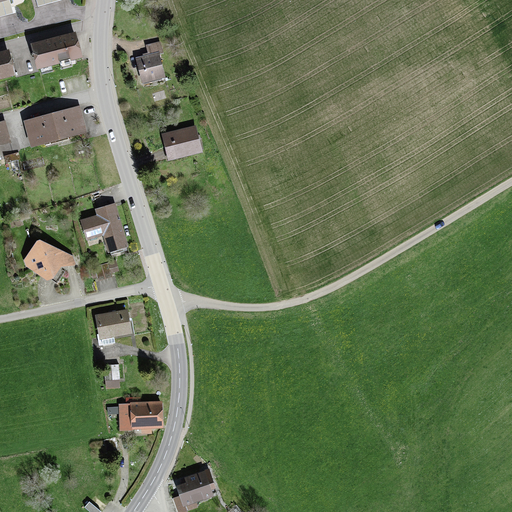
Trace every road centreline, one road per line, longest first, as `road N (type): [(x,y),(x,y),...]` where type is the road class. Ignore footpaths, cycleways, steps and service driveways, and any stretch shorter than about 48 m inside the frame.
road 1 (residential): [(511,183),(303,301),(259,309),(166,299)]
road 2 (tertiary): [(163,287),(106,93),(105,0)]
road 3 (tertiary): [(155,477),(180,406),(166,299)]
road 4 (residential): [(163,287),(0,320)]
